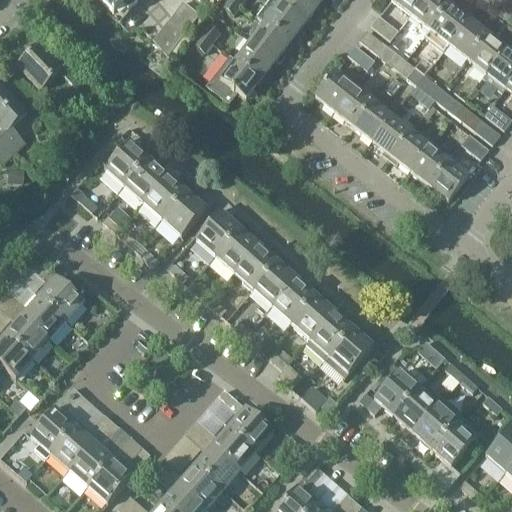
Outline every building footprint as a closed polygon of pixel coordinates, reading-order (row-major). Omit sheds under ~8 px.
[(95,0),(117,24),(137,6),(131,0),(95,0)] [(234,20),(242,8),(231,0),(223,11),(234,20)] [(231,0),(242,8),(248,0),(231,0)] [(320,8),(310,0),(286,0),(281,7),(306,27),(320,8)] [(395,0),(392,4),(411,19),(426,0),(395,0)] [(426,0),(411,19),(429,33),(450,8),(443,2),(443,0),(426,0)] [(266,27),(291,46),(306,27),(281,7),(279,9),(272,3),(258,20),(266,26),(266,27)] [(183,5),(168,25),(184,37),(199,18),(183,5)] [(429,33),(423,42),(442,56),(449,49),(469,23),(468,23),(469,19),(462,13),(459,15),(450,8),(429,33)] [(370,31),(390,46),(398,36),(378,20),(370,31)] [(449,49),(468,64),(488,38),(469,23),(449,49)] [(166,60),(177,47),(184,37),(168,25),(153,45),(166,60)] [(277,65),(291,46),(266,27),(251,45),(277,65)] [(202,38),(213,46),(219,38),(209,30),(202,38)] [(360,45),(379,60),(387,50),(368,35),(360,45)] [(204,58),(213,46),(202,38),(194,50),(204,58)] [(488,38),(468,64),(486,78),(506,52),(488,38)] [(277,65),(251,45),(237,65),(262,84),(277,65)] [(39,94),(60,75),(37,50),(17,69),(39,94)] [(347,60),(366,76),(374,66),(355,50),(347,60)] [(379,60),(389,68),(397,57),(387,50),(379,60)] [(486,78),(482,83),(502,98),(505,93),(506,93),(511,85),(511,57),(506,52),(486,78)] [(398,75),(406,65),(397,57),(389,68),(398,75)] [(237,65),(236,66),(229,61),(206,91),(228,108),(237,97),(247,104),(262,84),(237,65)] [(406,65),(398,75),(408,82),(416,72),(406,65)] [(61,79),(76,95),(86,85),(71,69),(61,79)] [(408,82),(417,90),(425,80),(416,72),(408,82)] [(316,101),(335,116),(355,91),(344,83),(347,79),(338,73),(336,77),(316,101)] [(425,80),(417,90),(426,97),(434,87),(425,80)] [(0,85),(0,130),(2,133),(0,134),(0,145),(12,158),(25,147),(12,131),(28,116),(0,85)] [(434,87),(426,97),(436,105),(444,95),(434,87)] [(355,91),(335,116),(354,131),(374,106),(373,106),(376,103),(369,97),(367,101),(355,91)] [(436,105),(446,112),(454,102),(444,95),(436,105)] [(446,112),(455,119),(463,109),(454,102),(446,112)] [(354,131),(373,146),(392,121),(374,106),(354,131)] [(463,109),(455,119),(464,127),(472,117),(463,109)] [(483,120),(503,135),(511,125),(492,109),(483,120)] [(464,127),(474,134),(482,124),(472,117),(464,127)] [(373,146),(392,161),(411,136),(392,121),(373,146)] [(474,134),(493,149),(501,139),(482,124),(474,134)] [(392,161),(410,176),(430,151),(411,136),(392,161)] [(106,174),(126,192),(151,163),(139,153),(145,145),(138,138),(131,146),(131,145),(106,174)] [(480,165),(488,154),(469,139),(460,150),(480,165)] [(0,163),(3,167),(12,158),(0,145),(0,163)] [(410,176),(430,191),(452,162),(446,157),(443,161),(430,151),(410,176)] [(469,181),(457,172),(460,168),(452,162),(430,191),(449,206),(469,181)] [(145,209),(177,173),(168,166),(162,173),(151,163),(126,192),(145,209)] [(163,224),(188,196),(176,186),(183,178),(177,173),(145,209),(163,224)] [(73,201),(91,218),(97,211),(79,195),(73,201)] [(200,207),(188,196),(163,224),(183,242),(191,232),(214,206),(207,199),(200,207)] [(196,244),(215,261),(239,234),(228,224),(236,215),(228,208),(221,217),(220,217),(196,244)] [(117,240),(123,234),(107,220),(101,227),(117,240)] [(117,240),(129,251),(135,244),(123,234),(117,240)] [(234,278),(266,242),(259,236),(252,245),(239,234),(215,261),(234,278)] [(234,278),(253,295),(277,267),(266,257),(274,248),(266,242),(234,278)] [(153,272),(156,270),(159,266),(145,253),(139,260),(153,272)] [(36,265),(30,272),(50,290),(39,302),(67,327),(85,307),(56,282),(56,283),(36,265)] [(253,295),(272,311),(304,275),(297,269),(289,278),(277,267),(253,295)] [(174,269),(169,275),(183,288),(188,281),(174,269)] [(272,311),(290,328),(315,300),(303,290),(311,282),(304,275),(272,311)] [(207,309),(213,303),(199,291),(194,297),(207,309)] [(2,302),(51,346),(67,327),(39,302),(29,313),(9,295),(2,302)] [(310,345),(342,309),(335,302),(327,311),(315,300),(290,328),(310,345)] [(6,340),(34,365),(51,346),(2,302),(0,304),(0,313),(17,328),(6,340)] [(221,321),(226,314),(213,303),(207,309),(221,321)] [(306,350),(325,367),(354,335),(342,324),(349,316),(342,309),(310,345),(306,350)] [(231,330),(245,342),(251,336),(237,324),(231,330)] [(365,345),(354,335),(325,367),(343,383),(380,342),(373,336),(365,345)] [(259,354),(264,348),(251,336),(245,342),(259,354)] [(0,369),(4,373),(17,384),(34,365),(6,340),(0,346),(0,369)] [(426,346),(417,356),(436,373),(445,362),(426,346)] [(268,363),(282,375),(283,376),(288,369),(293,363),(283,354),(278,360),(274,357),(268,363)] [(444,374),(459,386),(465,380),(450,367),(444,374)] [(303,382),(288,369),(283,376),(282,375),(276,381),(290,393),(303,382)] [(381,410),(393,421),(418,393),(398,376),(374,403),(367,412),(374,418),(381,410)] [(477,391),(465,380),(459,386),(471,398),(477,391)] [(399,440),(405,446),(442,404),(423,387),(418,393),(393,421),(406,432),(399,440)] [(312,391),(307,397),(302,403),(308,408),(315,414),(326,402),(312,391)] [(31,442),(39,449),(35,454),(46,464),(50,459),(51,459),(76,431),(63,420),(81,400),(75,394),(56,414),(31,442)] [(225,395),(218,402),(239,421),(229,433),(257,458),(274,439),(246,413),(246,414),(225,395)] [(497,420),(503,413),(488,401),(483,407),(497,420)] [(442,404),(405,446),(412,452),(419,444),(431,454),(461,421),(442,404)] [(51,459),(70,476),(113,428),(105,421),(87,441),(76,431),(51,459)] [(481,438),(461,421),(431,454),(443,465),(423,486),(440,501),(460,478),(452,471),(481,438)] [(197,426),(191,433),(240,477),(257,458),(229,433),(219,445),(197,426)] [(113,428),(70,476),(89,493),(114,465),(100,453),(119,433),(113,428)] [(510,432),(485,460),(505,477),(511,469),(511,430),(510,433),(510,432)] [(185,440),(206,459),(196,471),(223,496),(240,477),(191,433),(185,440)] [(150,460),(143,454),(125,474),(114,465),(89,493),(107,509),(132,481),(150,460)] [(158,470),(203,511),(208,511),(223,496),(196,471),(186,482),(164,463),(158,470)] [(173,496),(163,508),(167,511),(203,511),(158,470),(151,477),(173,496)] [(306,500),(324,480),(316,473),(298,494),(297,493),(280,511),(315,511),(317,510),(306,500)] [(478,496),(465,484),(459,491),(473,502),(478,496)] [(167,511),(163,508),(158,511),(143,511),(131,501),(124,508),(128,511),(167,511)] [(350,511),(355,507),(347,501),(337,511),(318,511),(317,510),(315,511),(350,511)]
